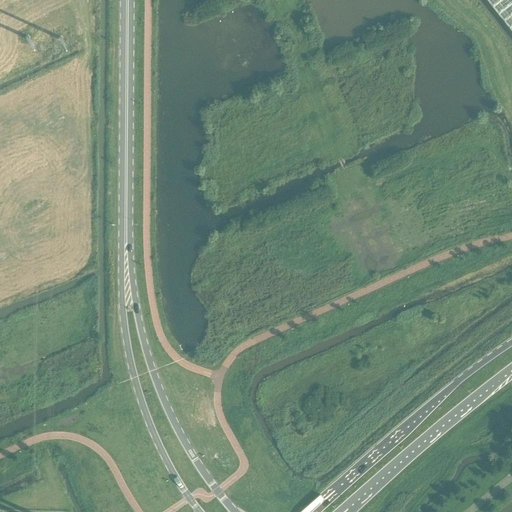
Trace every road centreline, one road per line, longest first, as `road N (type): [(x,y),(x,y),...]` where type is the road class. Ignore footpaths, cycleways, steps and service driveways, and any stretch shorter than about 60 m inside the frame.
road 1 (tertiary): [(126,0),(126,285)]
road 2 (tertiary): [(235,511),(179,431),(126,285)]
road 3 (tertiary): [(126,285),(122,314),(137,392),(200,511)]
road 4 (primary): [(511,342),(327,497)]
road 5 (primary): [(345,511),(511,369)]
road 6 (track): [(345,169),(286,0)]
